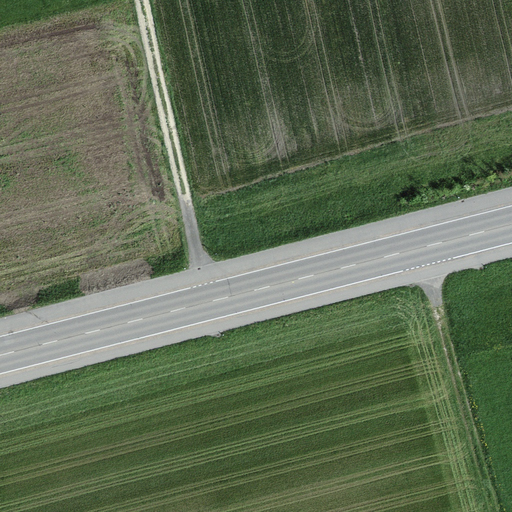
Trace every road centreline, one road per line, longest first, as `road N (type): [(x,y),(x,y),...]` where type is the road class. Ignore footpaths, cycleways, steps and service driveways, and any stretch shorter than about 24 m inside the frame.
road 1 (primary): [(0,356),(511,225)]
road 2 (track): [(140,0),(210,302)]
